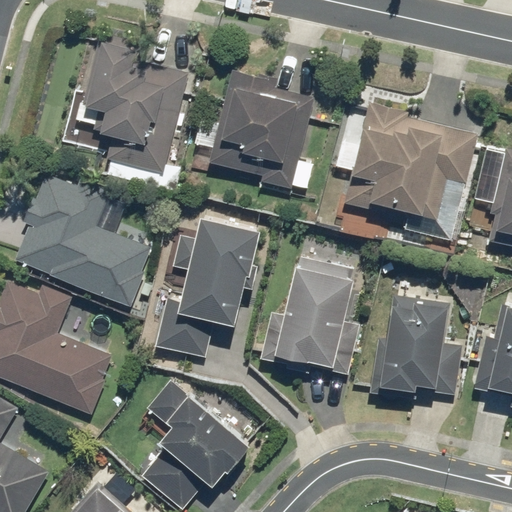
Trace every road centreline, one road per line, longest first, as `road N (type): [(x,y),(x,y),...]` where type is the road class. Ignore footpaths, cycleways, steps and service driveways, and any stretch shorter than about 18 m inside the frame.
road 1 (residential): [(282,511),(331,465),(359,457),(511,489)]
road 2 (residential): [(333,0),(511,38)]
